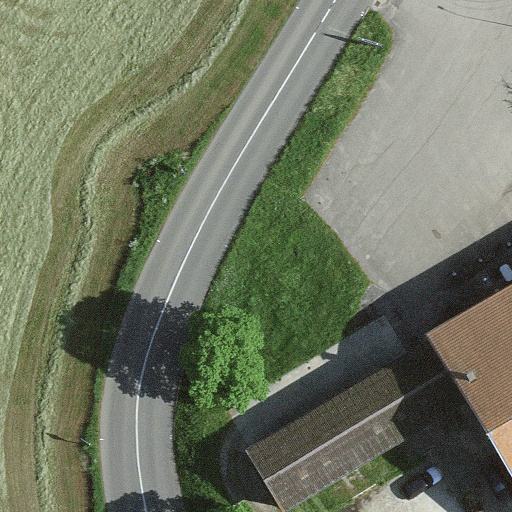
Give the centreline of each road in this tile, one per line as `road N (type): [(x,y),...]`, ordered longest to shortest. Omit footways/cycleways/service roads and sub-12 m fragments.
road 1 (secondary): [(147,511),(137,400),(154,331),(257,127),(337,0)]
road 2 (unknown): [(431,277),(483,28),(449,0)]
